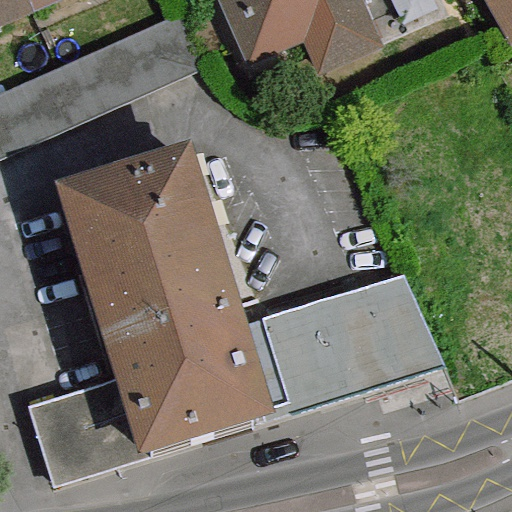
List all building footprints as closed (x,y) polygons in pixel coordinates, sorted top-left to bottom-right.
[(0,0),(0,20),(47,0),(0,0)] [(379,46),(358,0),(227,0),(254,61),(310,36),(324,70),(379,46)] [(511,0),(494,0),(511,30),(511,0)] [(0,96),(0,161),(206,70),(181,15),(0,96)] [(33,415),(55,489),(313,411),(348,400),(445,370),(404,283),(244,333),(236,307),(189,159),(67,198),(126,387),(33,415)]
